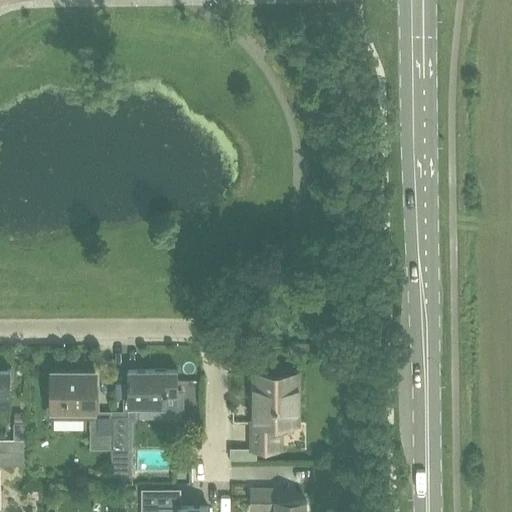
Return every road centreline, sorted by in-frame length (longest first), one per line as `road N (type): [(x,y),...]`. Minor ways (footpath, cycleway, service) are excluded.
road 1 (secondary): [(423,511),(414,0)]
road 2 (residential): [(0,330),(196,335),(213,344),(216,456)]
